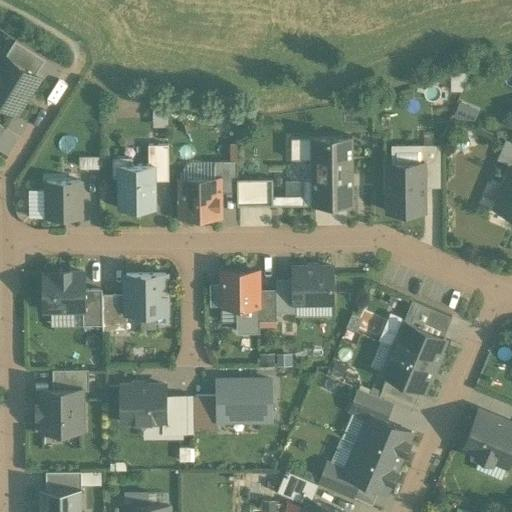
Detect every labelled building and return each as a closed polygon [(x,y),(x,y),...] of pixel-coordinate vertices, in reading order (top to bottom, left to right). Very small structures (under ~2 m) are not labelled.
[(0,75),(0,104),(21,117),(43,79),(10,59),(0,75)] [(351,135),(290,136),(290,157),(310,157),(310,177),(302,177),(302,201),(302,203),(348,202),(347,156),(351,156),(351,135)] [(167,143),(147,143),(147,163),(153,163),(153,178),(167,178),(167,143)] [(147,163),(131,163),(131,155),(111,155),(111,175),(117,175),(118,207),(153,207),(153,178),(153,163),(147,163)] [(379,158),(381,211),(424,210),(423,156),(379,158)] [(235,159),(213,159),(213,177),(217,177),(217,191),(235,191),(235,177),(235,159)] [(511,163),(507,161),(488,207),(511,216),(511,163)] [(81,214),(80,170),(43,171),(44,214),(81,214)] [(271,176),(235,177),(235,191),(236,204),(272,203),(271,176)] [(213,177),(179,178),(180,214),(218,214),(217,191),(217,177),(213,177)] [(331,265),(293,266),(293,278),(293,302),(296,302),(331,301),(331,265)] [(40,266),(40,311),(81,311),(82,267),(40,266)] [(257,270),(221,271),(221,305),(256,304),(257,304),(257,288),(257,270)] [(169,271),(120,271),(120,313),(169,313),(169,271)] [(293,278),(275,278),(275,288),(275,312),(296,312),(296,302),(293,302),(293,278)] [(275,288),(257,288),(257,304),(256,304),(256,320),(276,320),(275,312),(275,288)] [(445,338),(403,320),(392,346),(434,364),(445,338)] [(434,364),(392,346),(382,372),(387,374),(420,388),(423,390),(434,364)] [(420,388),(387,374),(378,396),(391,402),(411,411),(420,388)] [(261,380),(212,381),(213,424),(262,422),(261,380)] [(163,383),(120,383),(120,420),(134,420),(142,427),(150,420),(163,420),(164,419),(164,394),(163,383)] [(34,385),(34,429),(84,429),(84,385),(34,385)] [(378,396),(358,387),(349,409),(367,416),(369,413),(383,419),(391,402),(378,396)] [(182,394),(164,394),(164,419),(163,420),(163,430),(182,430),(182,394)] [(511,451),(511,423),(478,410),(463,446),(506,464),(511,451)] [(383,419),(369,413),(367,416),(356,443),(398,461),(402,451),(404,452),(408,441),(407,441),(411,431),(386,421),(383,419)] [(398,461),(356,443),(345,469),(344,472),(358,479),(386,490),(390,480),(391,481),(396,471),(394,470),(398,461)] [(345,469),(327,461),(318,482),(351,496),(358,479),(344,472),(345,469)] [(37,511),(81,511),(82,483),(37,483),(37,511)] [(344,511),(307,496),(299,511),(344,511)]
